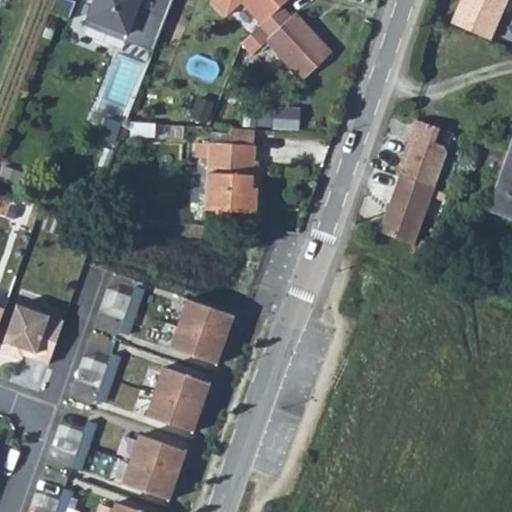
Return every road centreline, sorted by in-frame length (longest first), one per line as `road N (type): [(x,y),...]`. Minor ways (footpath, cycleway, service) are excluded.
road 1 (tertiary): [(221,511),(405,0)]
road 2 (residential): [(9,511),(37,439),(30,416),(0,404)]
